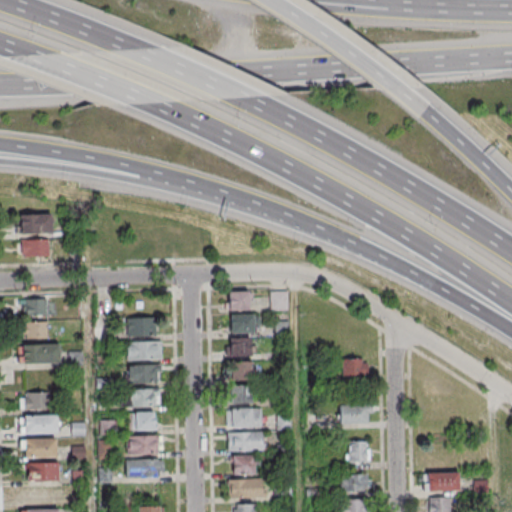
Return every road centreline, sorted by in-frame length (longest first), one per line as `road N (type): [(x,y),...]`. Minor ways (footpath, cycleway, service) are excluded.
road 1 (motorway): [(0,143),(135,169),(272,213),(417,278),(511,332)]
road 2 (residential): [(511,400),(313,278),(272,272),(0,281)]
road 3 (motorway): [(25,83),(511,56)]
road 4 (motorway): [(174,113),(377,214),(511,301)]
road 5 (motorway): [(511,250),(267,111)]
road 6 (motorway): [(473,151),(379,73),(270,0)]
road 7 (residential): [(196,511),(192,275)]
road 8 (motorway): [(0,159),(196,186)]
road 9 (residential): [(395,511),(392,320)]
road 10 (motorway): [(267,111),(130,49)]
road 11 (motorway): [(38,56),(174,113)]
road 12 (motorway): [(130,49),(8,0)]
road 13 (motorway): [(511,11),(389,6)]
